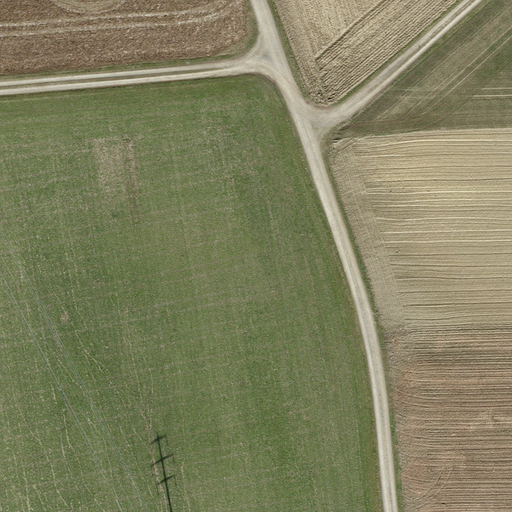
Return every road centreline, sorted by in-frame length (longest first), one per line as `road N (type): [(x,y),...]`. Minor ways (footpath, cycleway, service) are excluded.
road 1 (track): [(391,511),(364,300),(307,126)]
road 2 (track): [(258,0),(307,126),(355,103),(476,0)]
road 3 (track): [(0,88),(281,63)]
